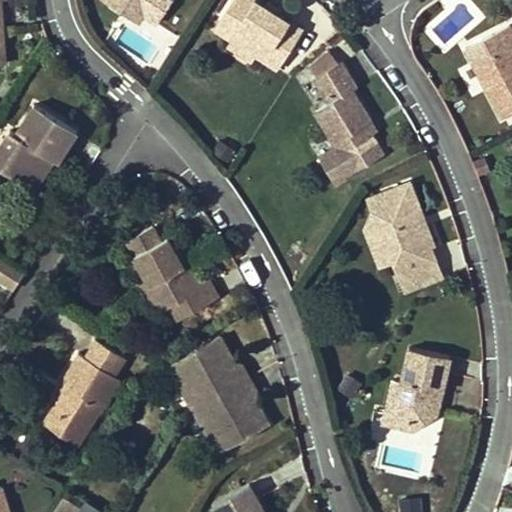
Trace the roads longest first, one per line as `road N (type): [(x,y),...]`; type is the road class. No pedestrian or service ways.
road 1 (residential): [(473,511),(500,399),(499,340),(479,232),(379,20)]
road 2 (residential): [(144,112),(215,189),(264,275),(340,511)]
road 3 (residential): [(144,112),(0,339)]
road 4 (residential): [(52,0),(90,67),(144,112)]
